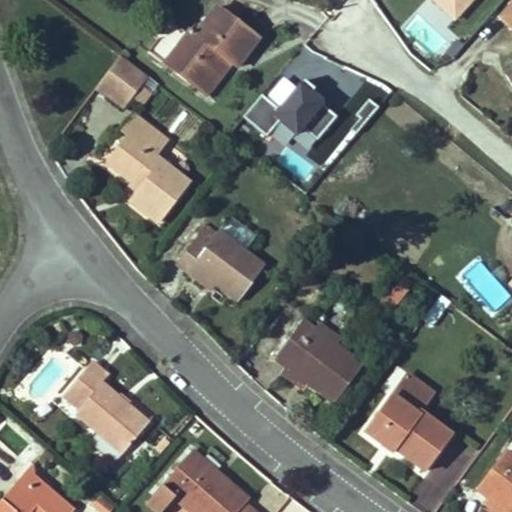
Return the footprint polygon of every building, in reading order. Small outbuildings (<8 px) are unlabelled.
[(430,0),(452,21),(472,0),(430,0)] [(224,58),(232,65),(237,68),(258,42),(216,10),(196,37),(190,32),(165,65),(198,91),(224,58)] [(125,52),(120,57),(127,62),(131,57),(125,52)] [(147,78),(127,62),(120,57),(96,88),(124,109),(147,78)] [(198,91),(207,97),(232,65),(224,58),(198,91)] [(277,106),(262,94),(243,117),(266,135),(278,120),(297,136),(303,129),(317,140),(340,112),(299,79),(277,106)] [(143,188),(137,194),(131,202),(158,223),(187,184),(154,157),(166,141),(135,118),(124,130),(130,136),(109,163),(134,184),(136,182),(143,188)] [(134,184),(131,188),(137,194),(143,188),(136,182),(134,184)] [(384,250),(415,263),(427,232),(396,220),(384,250)] [(193,269),(218,287),(238,302),(263,268),(218,236),(205,251),(194,243),(176,266),(188,275),(193,269)] [(511,300),(479,257),(457,273),(490,317),(511,300)] [(188,275),(211,293),(218,287),(193,269),(188,275)] [(439,295),(422,321),(432,328),(449,301),(439,295)] [(336,348),(313,330),(302,321),(274,358),(286,367),(308,385),(333,404),(362,368),(336,348)] [(319,324),(313,330),(336,348),(341,341),(319,324)] [(75,415),(121,456),(148,425),(100,384),(106,377),(92,365),(64,398),(78,411),(75,415)] [(302,392),(308,385),(286,367),(281,373),(302,392)] [(431,397),(406,378),(393,396),(418,416),(420,413),(431,397)] [(423,475),(451,437),(420,413),(418,416),(393,396),(366,432),(423,475)] [(247,511),(243,508),(248,503),(191,453),(143,507),(149,511),(163,511),(173,502),(184,511),(247,511)] [(511,511),(511,458),(504,453),(476,490),(487,499),(504,511),(511,511)] [(16,496),(30,480),(30,468),(10,491),(16,496)] [(10,491),(1,501),(12,511),(66,511),(30,480),(16,496),(10,491)] [(490,511),(504,511),(487,499),(482,505),(490,511)] [(113,511),(100,500),(92,509),(94,511),(113,511)] [(12,511),(1,501),(0,501),(0,511),(12,511)]
